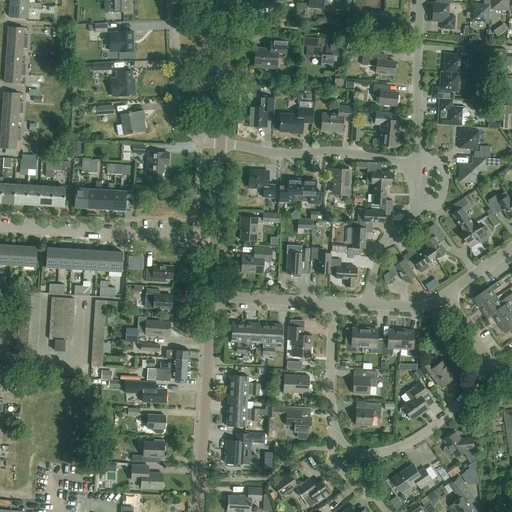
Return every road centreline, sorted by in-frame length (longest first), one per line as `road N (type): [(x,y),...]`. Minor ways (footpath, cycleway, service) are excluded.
road 1 (residential): [(334,302),(331,405),(335,440),(348,455),(392,451),(421,435),(485,368)]
road 2 (residential): [(214,242),(0,226)]
road 3 (unclassified): [(199,511),(212,297)]
road 4 (residential): [(408,165),(221,142)]
road 5 (residential): [(221,142),(193,135),(177,114),(170,0)]
road 6 (residential): [(221,142),(229,0)]
road 7 (residential): [(212,297),(334,302)]
